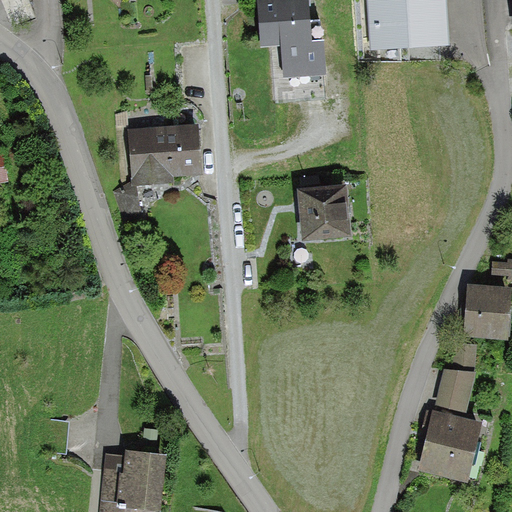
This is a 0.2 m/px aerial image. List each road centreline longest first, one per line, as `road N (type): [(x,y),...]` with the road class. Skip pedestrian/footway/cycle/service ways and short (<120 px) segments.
road 1 (residential): [(497,0),(504,151),(493,207),(441,311),(381,511)]
road 2 (residential): [(229,460),(244,437),(212,0)]
road 3 (residential): [(229,460),(127,303),(78,154),(34,58)]
